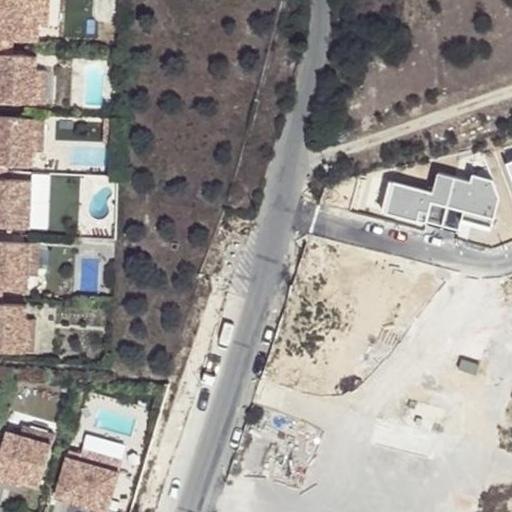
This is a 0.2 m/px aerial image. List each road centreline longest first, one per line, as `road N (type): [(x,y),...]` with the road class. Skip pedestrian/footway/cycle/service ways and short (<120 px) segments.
road 1 (residential): [(319,0),(278,238),(192,511)]
road 2 (unknown): [(199,487),(311,509),(349,507),(420,484),(511,483)]
